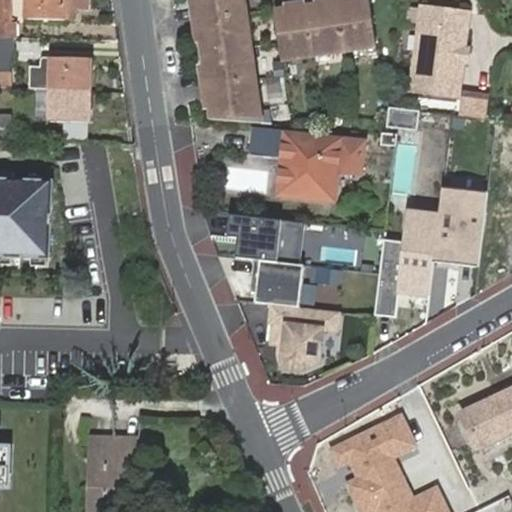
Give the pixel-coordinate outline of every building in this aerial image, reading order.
[(3,0),(0,0),(0,23),(11,24),(11,8),(4,7),(3,0)] [(27,0),(27,19),(66,20),(66,10),(80,11),(91,11),(90,0),(27,0)] [(192,0),(195,18),(201,17),(198,0),(192,0)] [(198,0),(201,17),(244,12),(242,0),(198,0)] [(316,47),(316,54),(348,49),(341,0),(331,0),(316,2),(309,3),(313,29),(316,47)] [(341,0),(348,49),(375,44),(368,0),(341,0)] [(284,59),(316,54),(316,47),(313,29),(309,3),(277,7),(280,27),(282,40),(284,59)] [(463,61),(465,49),(469,14),(426,9),(424,29),(429,35),(427,54),(420,59),(416,89),(459,93),(463,61)] [(66,10),(66,20),(80,21),(80,11),(66,10)] [(233,46),(249,44),(244,12),(201,17),(204,37),(198,38),(200,51),(231,46),(233,46)] [(201,17),(195,18),(198,38),(204,37),(201,17)] [(429,35),(424,29),(420,59),(427,54),(429,35)] [(3,39),(0,38),(0,72),(8,72),(8,39),(3,39)] [(211,83),(254,77),(249,44),(233,46),(231,46),(200,51),(202,64),(207,63),(211,83)] [(51,60),(50,91),(89,91),(90,61),(51,60)] [(202,64),(205,84),(211,83),(207,63),(202,64)] [(8,72),(0,72),(0,89),(8,90),(8,72)] [(209,105),(211,119),(261,123),(254,77),(211,83),(215,104),(209,105)] [(205,84),(209,105),(215,104),(211,83),(205,84)] [(89,91),(50,91),(49,122),(89,122),(89,91)] [(422,129),(423,113),(396,111),(395,127),(422,129)] [(0,123),(0,139),(9,140),(9,124),(0,123)] [(367,141),(256,129),(253,154),(282,157),(278,195),(336,201),(339,171),(363,173),(367,141)] [(382,145),(398,146),(400,133),(388,132),(383,132),(382,145)] [(56,182),(0,180),(0,258),(54,260),(55,240),(70,241),(72,206),(55,204),(56,182)] [(486,193),(446,189),(444,214),(411,211),(408,241),(385,239),(377,315),(403,317),(405,295),(436,298),(440,261),(479,265),(486,193)] [(256,260),(302,265),(306,222),(232,214),(230,237),(240,238),(238,258),(256,260)] [(302,265),(256,260),(255,275),(261,275),(259,290),(258,303),(273,304),(301,307),(306,265),(302,265)] [(301,307),(273,304),(272,322),(275,323),(273,343),(286,344),(284,367),(304,369),(322,361),(325,328),(339,329),(341,312),(301,307)] [(511,387),(461,412),(481,451),(511,435),(511,387)] [(420,447),(401,408),(319,447),(350,511),(444,511),(434,490),(412,500),(392,460),(420,447)] [(92,440),(88,511),(133,511),(137,443),(92,440)]
